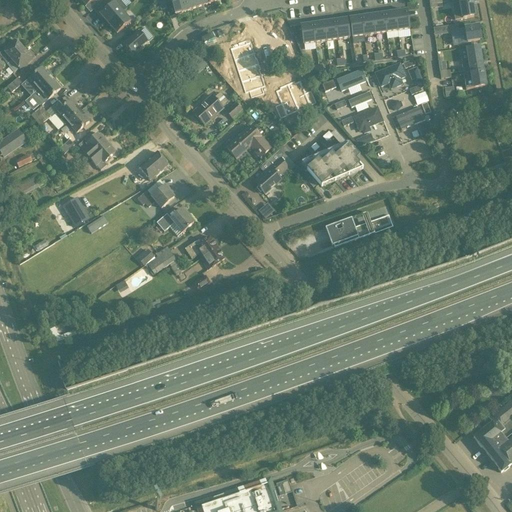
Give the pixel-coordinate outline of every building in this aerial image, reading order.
[(122,13),(122,14),(127,10),(118,0),(105,0),(99,6),(105,12),(100,16),(108,25),(122,13)] [(186,12),(182,0),(169,0),(175,16),(186,12)] [(194,0),(182,0),(186,12),(197,8),(194,0)] [(194,0),(197,8),(208,5),(206,0),(194,0)] [(461,12),(453,13),(454,21),(473,18),(470,0),(468,0),(459,1),(461,12)] [(394,13),(397,33),(409,31),(406,12),(394,13)] [(122,14),(122,13),(108,25),(116,35),(130,23),(122,14)] [(397,33),(394,13),(383,15),(386,34),(397,33)] [(386,34),(383,15),(372,16),(375,36),(386,34)] [(372,16),(361,18),(363,37),(375,36),(372,16)] [(363,37),(361,18),(349,20),(352,39),(363,37)] [(334,22),(337,41),(349,39),(346,20),(334,22)] [(337,41),(334,22),(323,24),(326,43),(337,41)] [(326,43),(323,24),(312,25),(315,44),(326,43)] [(315,44),(312,25),(300,27),(303,46),(315,44)] [(457,26),(446,27),(447,35),(451,34),(453,46),(479,41),(477,29),(459,32),(457,26)] [(138,34),(124,47),(132,56),(147,44),(138,34)] [(0,54),(0,56),(5,63),(7,65),(24,51),(15,41),(2,52),(0,54)] [(234,61),(254,54),(250,43),(246,44),(245,42),(238,44),(239,47),(230,50),(234,61)] [(470,70),(481,68),(478,49),(467,50),(469,63),(462,64),(463,71),(470,70)] [(24,51),(7,65),(14,74),(18,70),(19,71),(32,61),(24,51)] [(254,54),(234,61),(238,72),(258,65),(257,59),(255,60),(254,54)] [(415,66),(412,61),(403,65),(405,70),(415,66)] [(260,70),(258,65),(238,72),(241,83),(261,76),(259,71),(260,70)] [(381,87),(389,84),(391,90),(403,85),(400,80),(405,78),(400,65),(376,74),(381,87)] [(473,90),(484,88),(481,68),(470,70),(463,71),(466,89),(473,88),(473,90)] [(39,90),(51,80),(50,79),(52,77),(47,71),(44,73),(41,69),(22,86),(32,96),(38,90),(39,90)] [(417,69),(409,73),(414,86),(422,82),(417,69)] [(337,82),(341,93),(365,83),(361,72),(337,82)] [(261,76),(241,83),(245,94),(249,93),(251,99),(263,95),(261,88),(265,87),(261,76)] [(6,88),(11,94),(22,85),(17,80),(6,88)] [(60,90),(51,80),(39,90),(38,90),(32,96),(41,107),(48,101),(60,90)] [(287,85),(298,111),(316,104),(311,92),(305,94),(299,82),(295,84),(294,82),(287,85)] [(335,88),(333,83),(323,86),(326,92),(335,88)] [(298,111),(287,85),(279,89),(280,90),(275,92),(281,105),(275,107),(280,119),(298,111)] [(422,92),(419,87),(409,91),(412,97),(422,92)] [(452,88),(444,89),(445,97),(453,96),(452,88)] [(371,100),(369,93),(347,101),(350,108),(371,100)] [(192,114),(204,127),(211,120),(213,122),(217,119),(215,116),(222,110),(223,110),(212,97),(192,114)] [(49,101),(41,107),(45,112),(52,106),(49,101)] [(64,127),(68,123),(80,113),(70,102),(55,115),(55,116),(64,127)] [(346,108),(344,102),(334,106),(337,112),(346,108)] [(401,105),(398,102),(394,102),(391,105),(391,109),(394,112),(398,112),(401,109),(401,105)] [(430,114),(426,104),(421,106),(425,116),(430,114)] [(241,111),(236,105),(226,113),(231,119),(241,111)] [(35,122),(45,113),(41,108),(31,117),(35,122)] [(399,124),(405,121),(407,128),(425,121),(420,108),(396,117),(399,124)] [(50,109),(46,112),(45,113),(35,122),(39,127),(50,118),(51,119),(55,116),(55,115),(50,109)] [(363,131),(364,134),(370,132),(369,128),(383,123),(377,110),(354,119),(360,132),(363,131)] [(89,123),(80,113),(68,123),(77,134),(89,123)] [(501,121),(499,114),(492,116),(494,123),(501,121)] [(353,124),(351,119),(341,123),(344,128),(353,124)] [(428,123),(420,126),(424,136),(432,133),(428,123)] [(251,127),(226,149),(236,160),(253,146),(262,156),(270,149),(251,127)] [(18,131),(0,142),(0,151),(1,154),(23,139),(18,131)] [(330,134),(341,147),(344,143),(334,131),(330,134)] [(82,152),(88,159),(106,145),(102,140),(103,139),(99,135),(98,136),(97,135),(87,144),(84,141),(78,147),(82,151),(82,152)] [(370,135),(355,141),(358,148),(373,142),(370,135)] [(69,141),(58,151),(64,156),(74,147),(69,141)] [(310,149),(314,153),(319,149),(315,144),(310,149)] [(109,149),(106,145),(88,159),(96,167),(101,172),(107,167),(104,164),(114,154),(113,153),(114,152),(111,148),(109,149)] [(358,160),(346,146),(301,166),(321,188),(331,179),(334,182),(345,173),(348,177),(359,167),(355,162),(358,160)] [(168,166),(157,153),(138,169),(149,182),(168,166)] [(28,155),(14,161),(18,169),(32,162),(28,155)] [(264,196),(282,180),(280,178),(289,169),(288,168),(292,164),(285,157),(281,161),(279,159),(270,167),(263,174),(264,176),(254,185),(264,196)] [(111,183),(129,172),(124,165),(106,176),(111,183)] [(13,191),(17,200),(43,186),(38,177),(13,191)] [(145,205),(149,209),(155,204),(160,211),(174,199),(168,193),(169,192),(165,187),(152,198),(147,192),(137,201),(143,207),(145,205)] [(77,199),(62,208),(75,229),(90,220),(77,199)] [(259,211),(265,219),(275,212),(269,204),(259,211)] [(193,224),(182,210),(171,220),(167,215),(156,224),(164,233),(173,226),(181,235),(193,224)] [(384,211),(369,213),(370,219),(385,217),(384,211)] [(393,228),(388,216),(354,229),(351,220),(325,230),(331,247),(333,247),(334,250),(393,228)] [(87,228),(91,235),(108,224),(104,217),(87,228)] [(197,256),(200,261),(217,249),(210,238),(194,248),(192,246),(186,251),(192,259),(197,256)] [(224,260),(217,249),(200,261),(207,271),(224,260)] [(137,260),(142,267),(154,259),(147,251),(137,260)] [(183,272),(169,251),(162,255),(170,266),(169,266),(176,277),(183,272)] [(155,260),(154,259),(142,267),(144,268),(145,267),(152,278),(169,266),(170,266),(162,255),(155,260)] [(193,285),(198,293),(210,284),(205,277),(193,285)] [(42,310),(44,309),(45,312),(51,309),(49,306),(51,305),(48,298),(39,302),(42,310)] [(57,335),(55,328),(49,330),(52,337),(53,336),(57,342),(58,342),(64,341),(81,334),(79,329),(61,337),(57,335)] [(511,464),(511,402),(502,410),(498,405),(492,410),(496,415),(493,418),(491,416),(488,419),(492,424),(473,439),(501,474),(511,464)] [(288,481),(276,485),(280,497),(292,494),(288,481)] [(278,511),(268,482),(198,506),(200,510),(197,511),(278,511)]
